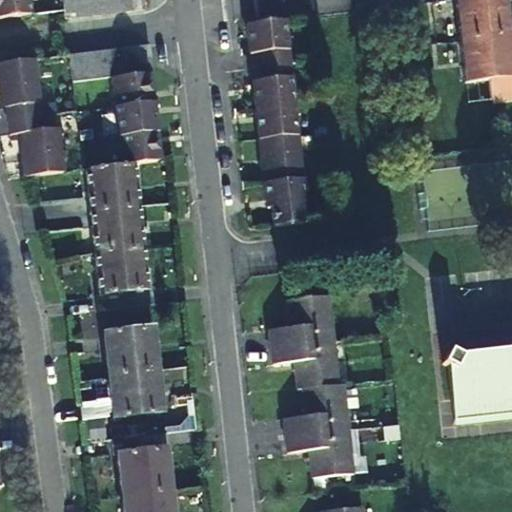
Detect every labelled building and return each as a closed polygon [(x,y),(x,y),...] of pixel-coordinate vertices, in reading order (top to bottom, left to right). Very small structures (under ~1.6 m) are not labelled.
[(0,0),(0,19),(30,16),(28,0),(0,0)] [(62,0),(65,19),(78,18),(75,0),(62,0)] [(93,16),(90,0),(75,0),(78,18),(93,16)] [(105,15),(103,0),(90,0),(93,16),(105,15)] [(120,13),(118,0),(103,0),(105,15),(120,13)] [(118,0),(120,13),(135,11),(133,0),(118,0)] [(133,0),(135,11),(147,10),(145,0),(133,0)] [(481,0),(457,0),(455,0),(460,43),(486,40),(481,0)] [(481,0),(486,40),(508,37),(504,0),(481,0)] [(285,22),(254,25),(256,53),(264,52),(266,64),(289,61),(285,22)] [(511,98),(511,67),(510,51),(511,50),(511,36),(508,37),(486,40),(491,82),(496,81),(498,100),(511,98)] [(465,85),(491,82),(486,40),(460,43),(465,85)] [(141,72),(151,71),(154,70),(151,44),(138,45),(141,72)] [(124,46),(126,74),(141,72),(138,45),(124,46)] [(124,46),(109,48),(112,75),(118,75),(126,74),(124,46)] [(109,48),(97,49),(100,77),(112,75),(109,48)] [(95,50),(81,51),(85,79),(99,77),(95,50)] [(85,79),(81,51),(68,53),(72,80),(85,79)] [(0,85),(2,85),(4,100),(37,95),(33,58),(0,60),(0,85)] [(290,64),(266,68),(267,77),(259,78),(262,107),(294,104),(290,64)] [(118,75),(120,85),(152,81),(151,71),(141,72),(126,74),(118,75)] [(152,81),(120,85),(122,110),(155,106),(152,81)] [(4,108),(7,123),(35,120),(33,106),(39,104),(37,95),(4,100),(4,108)] [(294,105),(262,109),(265,138),(298,135),(294,105)] [(122,110),(125,128),(158,124),(155,106),(122,110)] [(24,138),(24,139),(57,136),(57,134),(37,136),(35,120),(7,123),(8,139),(15,139),(24,138)] [(126,139),(159,135),(158,124),(125,128),(126,139)] [(129,168),(134,167),(163,163),(159,135),(126,139),(129,168)] [(265,138),(266,150),(299,146),(298,135),(265,138)] [(57,136),(24,139),(28,162),(21,163),(23,181),(62,176),(57,136)] [(256,139),(258,151),(266,150),(265,138),(256,139)] [(18,163),(21,163),(28,162),(24,139),(15,141),(18,163)] [(299,146),(266,150),(268,164),(263,165),(265,181),(303,177),(299,146)] [(268,164),(266,150),(258,151),(259,165),(263,165),(268,164)] [(110,170),(115,211),(138,208),(134,167),(129,168),(110,170)] [(89,214),(115,211),(110,170),(84,173),(89,214)] [(303,177),(265,181),(266,192),(304,187),(303,177)] [(304,187),(266,192),(267,198),(272,197),(276,225),(308,221),(304,187)] [(138,208),(115,211),(119,253),(143,250),(138,208)] [(119,253),(115,211),(89,214),(94,256),(119,253)] [(143,250),(119,253),(125,308),(153,305),(151,290),(148,291),(143,250)] [(125,308),(119,253),(94,256),(98,298),(95,298),(97,312),(125,308)] [(270,352),(332,346),(327,301),(287,306),(290,333),(268,336),(270,352)] [(133,376),(159,373),(153,331),(128,333),(133,376)] [(105,378),(133,376),(128,333),(101,336),(105,378)] [(332,346),(270,352),(272,369),(293,367),(295,394),(301,394),(337,390),(332,346)] [(511,350),(458,356),(482,366),(483,371),(489,371),(489,361),(511,359),(511,350)] [(511,359),(489,361),(489,371),(483,371),(482,366),(458,356),(450,352),(444,365),(450,368),(454,420),(511,416),(511,359)] [(159,373),(133,376),(137,418),(164,415),(159,373)] [(137,418),(133,376),(105,378),(108,421),(137,418)] [(337,390),(301,394),(304,420),(282,423),(284,441),(347,433),(342,390),(337,390)] [(511,416),(454,420),(455,429),(511,424),(511,416)] [(347,433),(284,441),(285,458),(307,455),(310,483),(352,478),(347,433)] [(146,496),(172,493),(168,452),(172,451),(170,436),(140,440),(146,496)] [(146,496),(140,440),(110,443),(111,458),(113,458),(117,499),(146,496)] [(146,496),(147,511),(174,511),(172,493),(146,496)] [(147,511),(146,496),(117,499),(118,511),(147,511)]
